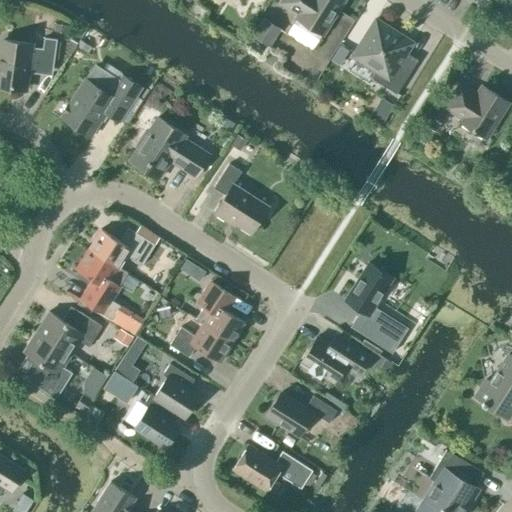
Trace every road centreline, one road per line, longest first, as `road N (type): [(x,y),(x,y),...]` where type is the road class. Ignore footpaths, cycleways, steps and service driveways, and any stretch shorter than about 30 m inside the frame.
road 1 (residential): [(206,494),(208,449),(281,331),(288,306),(135,200),(102,190),(66,198)]
road 2 (residential): [(511,70),(399,0)]
